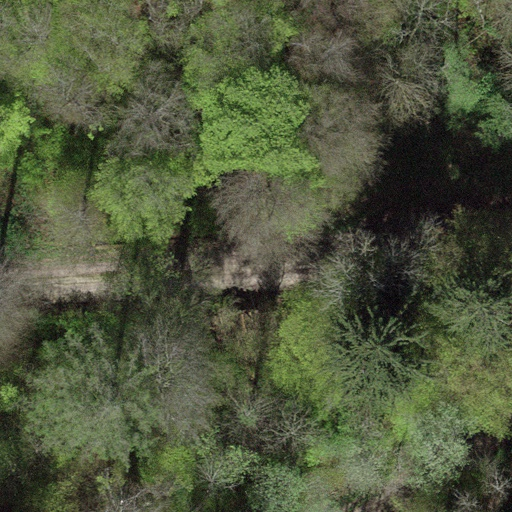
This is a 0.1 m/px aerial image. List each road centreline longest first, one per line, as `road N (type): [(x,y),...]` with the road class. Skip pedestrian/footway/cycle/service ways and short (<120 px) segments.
road 1 (track): [(0,291),(511,256)]
road 2 (track): [(511,428),(481,455),(380,511)]
